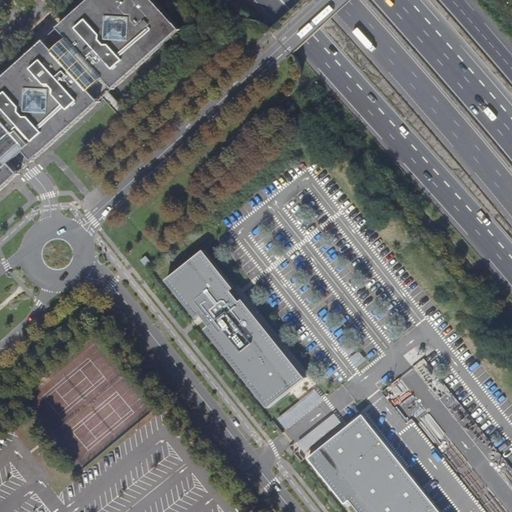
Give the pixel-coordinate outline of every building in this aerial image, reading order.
[(102,94),(111,86),(116,81),(119,84),(180,28),(154,0),(87,0),(58,26),(68,38),(55,50),(44,39),(0,78),(0,190),(7,185),(20,173),(11,163),(17,156),(24,151),(33,161),(40,155),(96,105),(93,102),(98,97),(102,94)] [(231,290),(234,287),(204,249),(166,279),(196,318),(201,314),(210,325),(205,329),(268,407),(306,377),(243,298),(240,300),(231,290)] [(315,389),(278,419),(285,428),(322,399),(315,389)] [(334,414),(298,443),(305,453),(342,423),(334,414)] [(441,511),(363,414),(308,457),(345,504),(350,500),(359,511),(441,511)]
